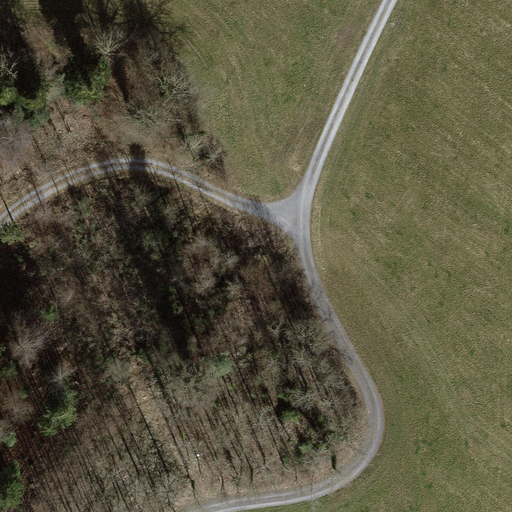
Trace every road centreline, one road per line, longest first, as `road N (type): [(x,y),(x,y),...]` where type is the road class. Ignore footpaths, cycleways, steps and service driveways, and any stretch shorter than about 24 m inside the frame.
road 1 (track): [(390,0),(308,186),(302,226),(316,288),(374,402),(371,439),(353,470),(316,491),(191,511)]
road 2 (track): [(302,226),(137,163),(69,179),(0,224)]
